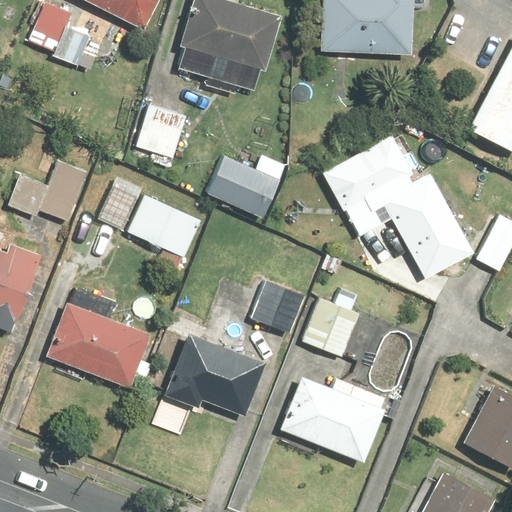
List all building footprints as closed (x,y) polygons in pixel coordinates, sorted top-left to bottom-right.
[(75,0),(137,31),(152,0),(75,0)] [(211,0),(184,0),(170,48),(258,73),(274,18),(211,0)] [(315,0),(313,54),(404,58),(406,0),(315,0)] [(41,1),(19,43),(71,71),(88,40),(60,25),(66,14),(41,1)] [(511,152),(511,35),(511,36),(460,133),(509,159),(511,152)] [(167,169),(182,114),(142,104),(128,159),(167,169)] [(467,253),(396,132),(316,178),(354,244),(387,225),(419,281),(467,253)] [(220,157),(203,195),(256,219),(273,181),(220,157)] [(63,223),(82,171),(51,160),(43,183),(15,172),(1,209),(32,220),(35,212),(63,223)] [(117,233),(137,190),(114,179),(94,222),(117,233)] [(151,265),(171,275),(197,221),(140,193),(121,233),(158,250),(151,265)] [(494,275),(511,238),(511,221),(492,212),(467,261),(494,275)] [(0,335),(4,337),(34,258),(1,246),(0,249),(0,335)] [(264,279),(246,319),(285,337),(303,297),(264,279)] [(354,314),(346,311),(353,292),(337,286),(330,305),(313,299),(297,345),(338,359),(354,314)] [(40,360),(53,365),(51,370),(80,381),(82,376),(124,392),(128,384),(140,389),(149,367),(136,362),(146,336),(103,320),(109,305),(72,290),(66,305),(61,303),(40,360)] [(259,365),(192,339),(199,320),(174,311),(163,339),(176,344),(155,399),(192,413),(196,401),(238,418),(259,365)] [(275,432),(278,433),(275,441),(312,456),(315,448),(354,464),(374,417),(390,423),(399,399),(371,388),(369,393),(302,366),(275,432)] [(511,464),(511,400),(486,387),(455,447),(507,473),(511,464)] [(436,475),(416,511),(482,511),(488,502),(436,475)]
